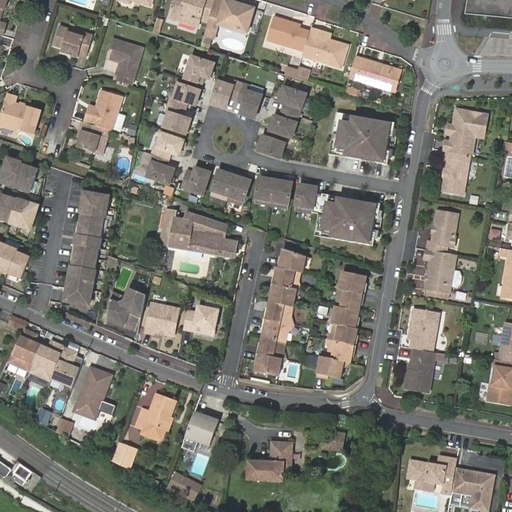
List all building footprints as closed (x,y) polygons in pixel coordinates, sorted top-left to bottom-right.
[(0,0),(0,36),(3,37),(7,25),(1,23),(0,22),(0,15),(1,11),(5,12),(8,0),(0,0)] [(214,0),(171,0),(166,17),(196,26),(199,18),(208,21),(214,0)] [(214,0),(208,21),(204,35),(213,37),(217,24),(243,32),(251,9),(224,0),(223,0),(224,2),(218,0),(214,0)] [(511,0),(466,0),(463,16),(511,20),(511,0)] [(266,41),(304,52),(310,32),(298,28),(287,25),(289,19),(274,14),(266,41)] [(299,22),(289,19),(287,25),(298,28),(299,22)] [(157,35),(160,26),(155,24),(152,33),(157,35)] [(61,53),(78,58),(79,54),(87,56),(93,35),(86,32),(84,36),(68,31),(69,29),(59,26),(54,46),(63,48),(61,53)] [(304,52),(302,57),(339,69),(347,46),(328,40),(323,37),(325,32),(311,28),(310,32),(304,52)] [(114,80),(131,85),(143,48),(113,39),(107,59),(119,63),(114,80)] [(210,80),(215,65),(193,58),(185,80),(203,85),(205,78),(210,80)] [(355,58),(349,78),(393,91),(399,72),(355,58)] [(298,71),(288,68),(286,76),(296,79),(298,71)] [(310,71),(299,68),(298,71),(296,79),(307,82),(310,71)] [(257,120),(263,98),(249,93),(250,88),(236,83),(234,89),(220,85),(213,107),(228,111),(231,101),(245,105),(242,116),(257,120)] [(187,135),(191,121),(184,119),(189,104),(196,107),(201,92),(179,85),(174,99),(171,98),(166,113),(169,114),(165,128),(187,135)] [(347,87),(345,93),(357,96),(359,90),(347,87)] [(289,146),(291,138),(294,139),(307,95),(285,88),(281,103),(285,104),(281,119),(276,117),(272,132),(273,133),(271,140),(265,138),(261,152),(283,159),(287,145),(289,146)] [(104,129),(114,132),(124,98),(102,91),(97,108),(96,112),(93,114),(88,112),(84,123),(104,129)] [(7,97),(0,120),(0,128),(16,133),(17,130),(33,136),(40,115),(16,107),(18,101),(7,97)] [(96,112),(97,108),(90,106),(88,112),(93,114),(96,112)] [(446,142),(445,152),(469,156),(473,157),(476,137),(478,128),(486,129),(489,116),(466,112),(465,118),(456,116),(454,126),(453,135),(452,143),(446,142)] [(388,151),(391,136),(393,137),(396,123),(337,113),(330,155),(363,161),(363,157),(377,160),(377,163),(388,165),(391,152),(388,151)] [(84,123),(82,123),(80,130),(83,131),(80,139),(78,147),(96,153),(104,129),(84,123)] [(485,139),(486,129),(478,128),(476,137),(485,139)] [(168,168),(172,154),(180,156),(185,142),(162,135),(158,149),(154,148),(150,162),(153,163),(148,178),(170,185),(175,171),(168,168)] [(461,197),(469,156),(445,152),(442,172),(445,172),(443,181),(441,194),(461,197)] [(30,198),(39,173),(8,163),(0,187),(13,191),(13,192),(30,198)] [(204,196),(211,174),(196,169),(195,174),(188,172),(182,189),(204,196)] [(244,206),(251,182),(243,180),(244,179),(228,173),(228,174),(220,172),(212,195),(244,206)] [(287,215),(292,191),(283,189),(283,188),(267,185),(267,187),(258,185),(254,210),(287,215)] [(89,304),(109,197),(85,192),(65,300),(89,304)] [(378,225),(380,212),(315,200),(316,194),(308,193),(308,194),(299,192),(294,217),(318,221),(314,243),(373,254),(375,240),(373,240),(375,225),(378,225)] [(30,234),(38,211),(18,204),(1,198),(0,201),(0,225),(10,228),(30,234)] [(169,246),(169,248),(243,260),(246,248),(244,247),(238,246),(238,242),(225,240),(227,226),(187,213),(184,219),(174,219),(175,212),(166,210),(160,245),(169,246)] [(429,251),(446,254),(447,248),(450,248),(451,241),(453,241),(457,219),(438,215),(432,247),(429,246),(429,251)] [(31,256),(0,242),(0,269),(21,279),(31,256)] [(511,250),(502,249),(500,259),(509,260),(503,289),(508,290),(507,300),(511,300),(511,250)] [(307,257),(284,250),(281,261),(279,261),(278,268),(301,273),(303,273),(307,257)] [(429,251),(427,250),(425,265),(430,266),(427,280),(431,280),(430,285),(427,284),(425,293),(449,298),(451,289),(454,273),(457,255),(446,254),(429,251)] [(113,273),(119,259),(109,255),(106,270),(113,273)] [(298,290),(301,273),(278,268),(277,272),(276,278),(274,277),(272,285),(298,290)] [(344,272),(340,290),(365,296),(367,288),(364,288),(367,277),(344,272)] [(460,274),(454,273),(451,289),(457,290),(460,287),(461,278),(460,274)] [(298,290),(272,285),(271,292),(273,293),(271,303),(294,308),(298,290)] [(108,319),(138,332),(147,295),(129,288),(122,304),(117,305),(110,302),(108,319)] [(340,290),(336,307),(359,312),(361,303),(364,303),(365,296),(340,290)] [(122,304),(124,300),(111,294),(110,302),(117,305),(122,304)] [(180,309),(152,303),(146,333),(154,335),(154,332),(174,337),(180,309)] [(294,308),(271,303),(268,313),(266,313),(265,320),(290,325),(294,308)] [(197,313),(188,311),(184,329),(194,332),(195,326),(215,330),(220,311),(199,306),(197,313)] [(336,307),(332,324),(335,325),(358,330),(360,322),(357,322),(359,312),(336,307)] [(412,342),(411,349),(416,350),(434,353),(441,314),(414,309),(411,327),(415,327),(412,342)] [(10,324),(25,332),(26,330),(30,323),(14,316),(10,324)] [(290,325),(265,320),(263,327),(265,328),(263,338),(287,343),(290,325)] [(335,325),(331,342),(357,347),(358,340),(356,340),(358,330),(335,325)] [(499,360),(511,362),(511,326),(506,325),(499,360)] [(25,332),(10,362),(31,372),(43,346),(36,343),(37,340),(39,336),(26,330),(25,332)] [(287,343),(263,338),(261,347),(259,347),(257,355),(260,355),(283,360),(287,343)] [(50,349),(43,346),(31,372),(52,382),(53,379),(65,349),(66,348),(53,342),(51,346),(50,349)] [(357,347),(331,342),(327,359),(342,362),(351,363),(353,354),(355,355),(357,347)] [(75,361),(77,357),(78,354),(65,349),(53,379),(74,388),(82,364),(75,361)] [(436,360),(437,354),(434,353),(416,350),(412,370),(411,374),(408,373),(405,391),(429,396),(436,360)] [(448,362),(450,356),(437,354),(436,360),(448,362)] [(260,355),(257,355),(256,362),(258,362),(256,372),(279,377),(283,360),(260,355)] [(327,359),(317,356),(316,364),(317,364),(315,376),(322,377),(323,376),(339,379),(342,362),(327,359)] [(315,358),(309,357),(307,367),(313,368),(315,358)] [(511,362),(499,360),(496,360),(495,368),(497,368),(494,385),(492,385),(489,401),(507,404),(510,389),(511,389),(511,362)] [(92,369),(90,372),(108,378),(102,393),(104,394),(111,376),(92,369)] [(108,378),(90,372),(76,411),(96,418),(99,410),(112,415),(116,405),(102,400),(104,394),(102,393),(108,378)] [(144,409),(136,428),(143,431),(142,434),(159,440),(163,430),(167,432),(173,419),(171,418),(176,401),(157,394),(150,412),(144,409)] [(52,412),(41,407),(35,422),(46,427),(52,412)] [(195,414),(182,448),(194,453),(198,442),(200,439),(212,443),(219,424),(195,414)] [(62,421),(57,432),(70,437),(74,425),(62,421)] [(344,432),(324,431),(323,450),(343,451),(344,432)] [(121,441),(113,462),(123,467),(131,446),(121,441)] [(284,482),(284,472),(286,443),(271,442),(270,461),(248,460),(247,480),(284,482)] [(290,472),(293,443),(286,443),(284,472),(290,472)] [(123,467),(128,469),(136,448),(131,446),(123,467)] [(438,465),(411,461),(408,479),(417,481),(435,484),(444,485),(443,492),(448,493),(447,496),(452,496),(452,495),(456,471),(458,460),(440,456),(438,465)] [(31,473),(21,466),(13,477),(16,479),(14,480),(23,486),(31,473)] [(489,511),(496,478),(456,471),(452,495),(473,499),(479,500),(481,503),(479,511),(489,511)] [(192,501),(201,486),(177,474),(169,489),(192,501)] [(404,481),(403,489),(412,490),(412,481),(404,481)] [(435,484),(417,481),(415,490),(434,493),(435,484)] [(471,511),(474,511),(479,511),(481,503),(479,500),(473,499),(471,511)]
